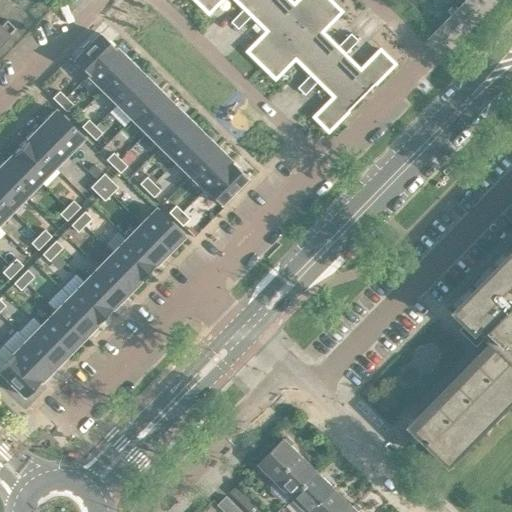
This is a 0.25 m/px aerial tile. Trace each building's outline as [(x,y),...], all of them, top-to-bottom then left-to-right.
[(220,0),(236,0),(244,8),(248,11),(258,0),(196,0),(209,12),(220,0)] [(247,50),(261,64),(294,31),(263,0),(258,0),(248,11),(251,14),(267,30),(247,50)] [(263,0),(294,31),(324,0),(296,0),(294,3),(290,0),(263,0)] [(324,0),(294,31),(328,63),(341,50),(337,47),(321,31),(341,11),(330,0),(324,0)] [(238,14),(245,21),(251,15),(244,8),(238,14)] [(238,28),(245,21),(238,14),(231,21),(238,28)] [(0,42),(14,28),(6,19),(0,25),(0,42)] [(328,63),(294,31),(261,64),(275,78),(295,58),(311,73),(315,77),(328,63)] [(72,60),(87,74),(114,48),(99,33),(90,42),(88,40),(81,48),(82,49),(72,60)] [(344,40),(351,47),(358,40),(351,33),(344,40)] [(345,53),(351,47),(344,40),(338,46),(345,53)] [(128,62),(114,48),(87,74),(102,89),(128,62)] [(341,50),(328,63),(362,97),(395,63),(380,49),(360,69),(344,53),(341,50)] [(143,76),(128,62),(102,89),(116,103),(143,76)] [(329,130),(362,97),(328,63),(315,77),(318,80),(334,96),(314,116),(329,130)] [(318,81),(311,74),(304,80),(311,87),(318,81)] [(116,103),(131,117),(157,91),(143,76),(116,103)] [(304,80),(298,87),(305,94),(311,87),(304,80)] [(58,104),(65,96),(57,89),(50,97),(58,104)] [(172,105),(157,91),(131,117),(146,132),(172,105)] [(58,104),(65,111),(72,103),(65,96),(58,104)] [(146,132),(160,146),(186,119),(172,105),(146,132)] [(55,110),(40,125),(67,151),(82,136),(55,110)] [(87,119),(80,126),(87,133),(94,126),(87,119)] [(201,133),(186,119),(160,146),(175,160),(201,133)] [(53,166),(67,151),(40,125),(26,139),(53,166)] [(94,126),(87,133),(94,139),(101,133),(94,126)] [(175,160),(189,175),(216,148),(201,133),(175,160)] [(53,166),(26,139),(11,154),(38,180),(53,166)] [(230,162),(216,148),(189,175),(204,189),(230,162)] [(112,166),(119,159),(112,152),(105,159),(112,166)] [(38,180),(11,154),(0,165),(0,171),(24,195),(38,180)] [(112,166),(119,172),(126,165),(119,159),(112,166)] [(236,186),(245,177),(230,162),(204,189),(219,204),(229,193),(231,195),(238,188),(236,186)] [(0,199),(10,209),(24,195),(0,171),(0,199)] [(96,180),(103,187),(109,180),(102,173),(96,180)] [(152,183),(145,176),(139,183),(145,190),(152,183)] [(96,193),(103,187),(96,180),(89,187),(96,193)] [(103,187),(110,194),(117,187),(110,180),(103,187)] [(152,197),(159,190),(152,183),(145,190),(152,197)] [(103,187),(96,194),(103,200),(110,194),(103,187)] [(0,219),(10,209),(0,199),(0,219)] [(72,200),(65,207),(72,214),(79,207),(72,200)] [(174,219),(181,212),(174,205),(168,212),(174,219)] [(65,220),(72,214),(65,207),(58,214),(65,220)] [(167,250),(182,235),(155,208),(140,223),(167,250)] [(83,225),(90,218),(83,211),(76,218),(83,225)] [(174,219),(181,225),(188,219),(181,212),(174,219)] [(77,231),(83,225),(76,218),(70,225),(77,231)] [(167,250),(140,223),(126,238),(153,264),(167,250)] [(43,229),(36,236),(43,243),(50,236),(43,229)] [(37,249),(43,243),(36,236),(30,243),(37,249)] [(470,443),(482,430),(478,426),(486,418),(490,422),(503,410),(498,405),(506,398),(510,402),(511,399),(511,237),(444,307),(479,340),(484,335),(495,346),(466,375),(469,378),(459,389),(456,386),(446,396),(449,399),(439,409),(436,406),(426,416),(429,419),(417,431),(450,463),(462,451),(458,447),(466,439),(470,443)] [(126,238),(111,252),(138,279),(153,264),(126,238)] [(61,247),(54,240),(48,247),(55,254),(61,247)] [(48,247),(41,254),(48,261),(55,254),(48,247)] [(138,279),(111,252),(97,267),(124,293),(138,279)] [(62,261),(55,254),(48,261),(47,261),(55,269),(62,261)] [(15,272),(21,265),(14,258),(8,265),(15,272)] [(15,272),(8,265),(1,272),(8,279),(15,272)] [(110,308),(124,293),(97,267),(83,281),(110,308)] [(26,283),(33,276),(26,269),(19,276),(26,283)] [(19,276),(12,283),(19,290),(26,283),(19,276)] [(69,296),(95,322),(110,308),(83,281),(69,296)] [(69,296),(54,311),(81,337),(95,322),(69,296)] [(54,311),(40,325),(67,352),(81,337),(54,311)] [(53,366),(67,352),(40,325),(26,340),(53,366)] [(38,381),(53,366),(26,340),(11,354),(38,381)] [(14,387),(23,396),(38,381),(11,354),(0,365),(0,372),(7,380),(5,381),(13,389),(14,387)] [(283,437),(258,463),(275,480),(300,454),(283,437)] [(292,496),(317,471),(300,454),(275,480),(276,481),(272,486),(272,490),(282,500),(286,500),(291,496),(292,496)] [(307,511),(310,511),(334,488),(317,471),(292,496),(307,511)] [(247,508),(255,499),(238,482),(230,491),(247,508)] [(343,511),(351,505),(334,488),(310,511),(343,511)] [(225,511),(242,511),(225,495),(217,504),(225,511)] [(251,511),(268,511),(255,499),(247,508),(251,511)]
